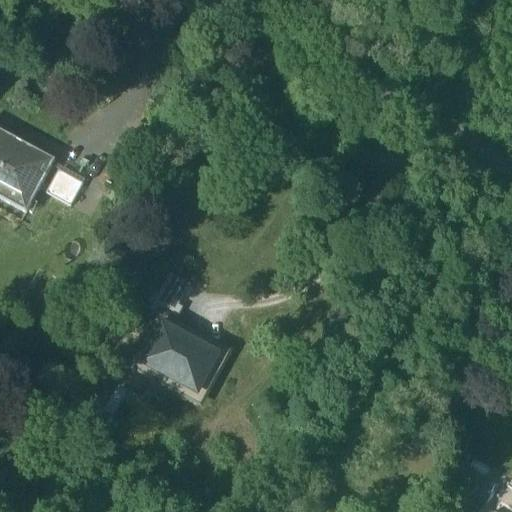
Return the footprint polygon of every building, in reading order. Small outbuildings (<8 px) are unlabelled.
[(55,162),(0,132),(0,200),(26,215),(55,162)] [(83,186),(58,173),(46,195),(70,209),(83,186)] [(180,303),(190,282),(168,272),(158,293),(180,303)] [(183,309),(158,295),(149,311),(160,318),(174,325),(183,309)] [(174,325),(160,318),(133,366),(199,402),(225,354),(174,325)] [(511,511),(511,509),(503,503),(497,511),(511,511)]
